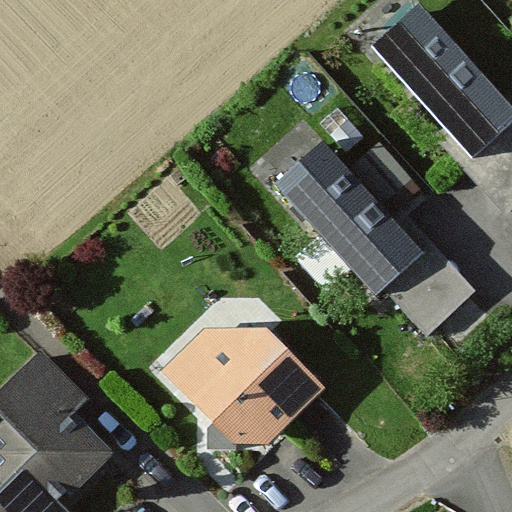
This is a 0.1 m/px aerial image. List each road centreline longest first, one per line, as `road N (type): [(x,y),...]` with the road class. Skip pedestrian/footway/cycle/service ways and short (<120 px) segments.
road 1 (unknown): [(0,300),(210,511)]
road 2 (residential): [(353,511),(449,452),(511,397)]
